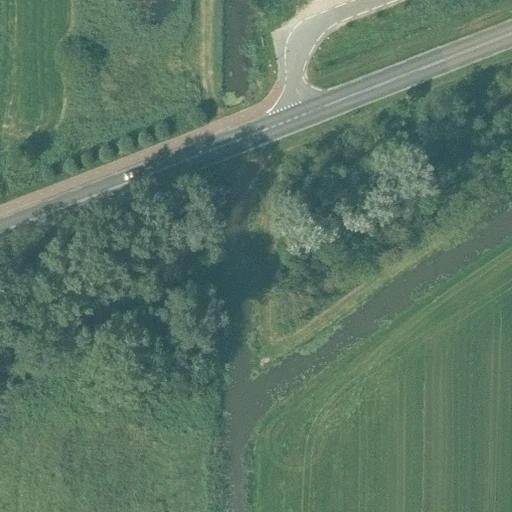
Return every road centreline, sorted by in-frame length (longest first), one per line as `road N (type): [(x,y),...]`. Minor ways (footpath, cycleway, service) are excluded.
road 1 (primary): [(298,117),(0,233)]
road 2 (primary): [(511,35),(298,117)]
road 3 (unclassified): [(298,117),(291,49),(309,25),(375,0)]
